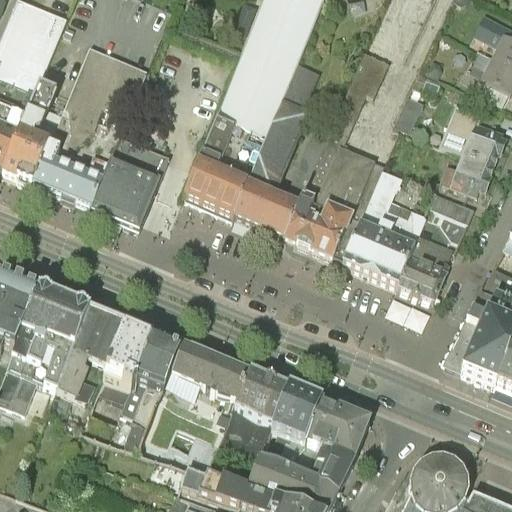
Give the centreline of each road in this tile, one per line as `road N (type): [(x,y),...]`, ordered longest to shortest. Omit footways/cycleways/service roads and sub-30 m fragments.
road 1 (primary): [(421,387),(0,215)]
road 2 (primary): [(0,240),(409,416)]
road 3 (residential): [(421,387),(511,207)]
